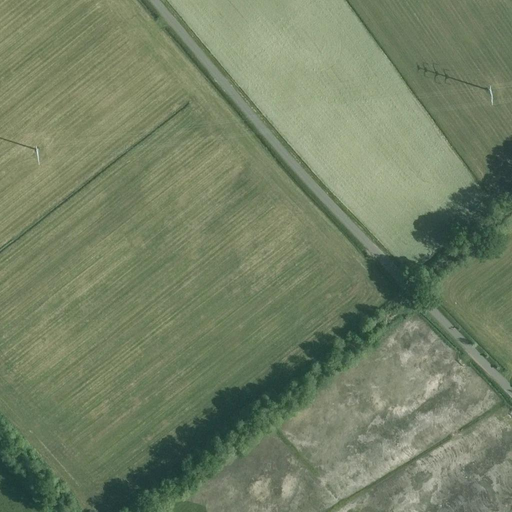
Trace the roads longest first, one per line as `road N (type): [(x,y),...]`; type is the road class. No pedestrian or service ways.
road 1 (residential): [(511,395),(158,0)]
road 2 (track): [(511,205),(410,287)]
